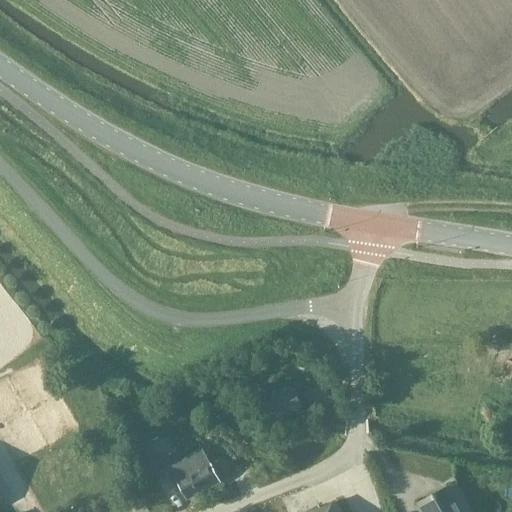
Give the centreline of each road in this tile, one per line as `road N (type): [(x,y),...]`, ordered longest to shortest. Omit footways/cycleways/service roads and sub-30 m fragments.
road 1 (unclassified): [(0,165),(110,284),(179,320),(351,300),(377,223)]
road 2 (tertiary): [(377,223),(291,207),(174,170),(0,66)]
road 3 (track): [(470,108),(442,107),(352,0)]
road 4 (track): [(511,212),(415,206),(377,223)]
road 5 (tertiary): [(511,245),(377,223)]
